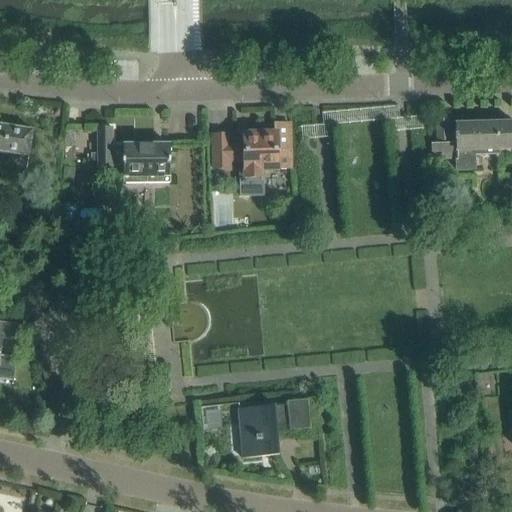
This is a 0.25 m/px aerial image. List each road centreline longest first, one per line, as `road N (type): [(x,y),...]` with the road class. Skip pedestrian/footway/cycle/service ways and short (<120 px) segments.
road 1 (residential): [(511,81),(165,92),(0,78)]
road 2 (residential): [(0,453),(281,511)]
